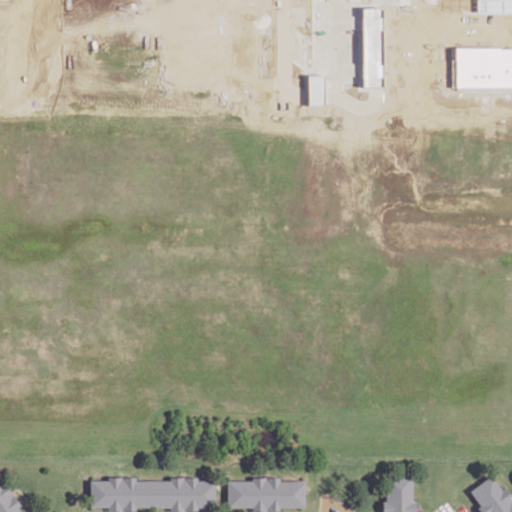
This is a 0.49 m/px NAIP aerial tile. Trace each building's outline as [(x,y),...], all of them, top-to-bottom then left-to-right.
[(385,475),(385,500),(382,500),(382,511),(414,511),(414,500),(410,500),(410,476),(385,475)] [(226,480),(226,505),(252,504),(252,509),(278,508),(278,505),(301,504),(301,479),(279,479),(278,476),(252,476),(252,480),(226,480)] [(470,493),(483,511),(511,511),(511,505),(492,477),(470,493)] [(88,480),(88,506),(212,506),(212,480),(88,480)] [(0,511),(20,511),(16,505),(18,504),(4,483),(1,485),(0,483),(0,511)]
